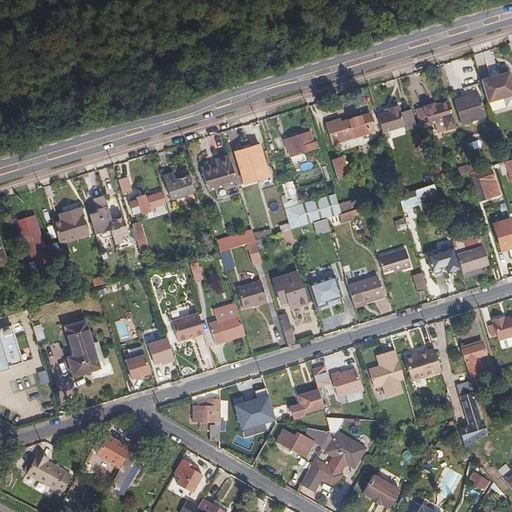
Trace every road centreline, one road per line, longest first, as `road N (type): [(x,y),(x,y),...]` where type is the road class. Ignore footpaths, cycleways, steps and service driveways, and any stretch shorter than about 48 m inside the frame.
road 1 (secondary): [(0,178),(511,21)]
road 2 (secondary): [(511,8),(0,164)]
road 3 (residential): [(511,286),(129,405)]
road 4 (residential): [(129,405),(313,511)]
road 5 (residential): [(129,405),(16,441),(0,432)]
